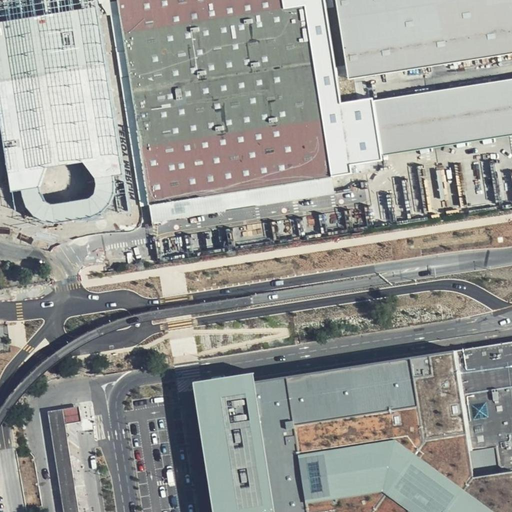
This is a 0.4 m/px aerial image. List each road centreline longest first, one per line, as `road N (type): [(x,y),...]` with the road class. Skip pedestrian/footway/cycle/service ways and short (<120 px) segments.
road 1 (unclassified): [(502,255),(450,255),(135,304)]
road 2 (primary): [(287,294),(112,325),(46,364),(0,419)]
road 3 (unclassified): [(502,255),(287,294)]
road 4 (unknown): [(26,77),(38,202),(83,212),(100,203),(109,184)]
road 5 (unclassified): [(58,312),(57,336),(79,346),(136,336),(142,323),(135,304)]
